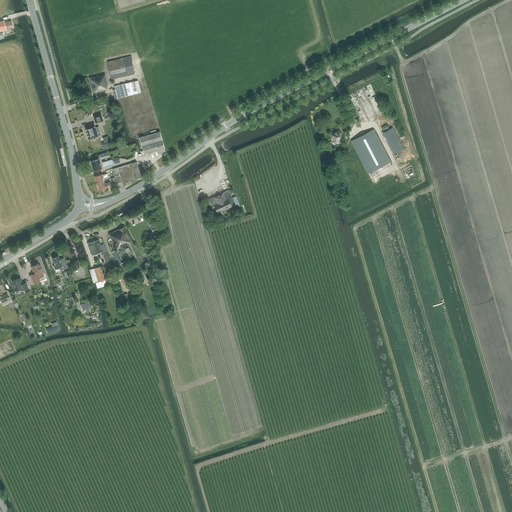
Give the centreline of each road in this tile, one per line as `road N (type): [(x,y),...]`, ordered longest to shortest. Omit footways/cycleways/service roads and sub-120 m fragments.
road 1 (tertiary): [(79,204),(135,188),(248,111),(463,0)]
road 2 (tertiary): [(79,204),(29,0)]
